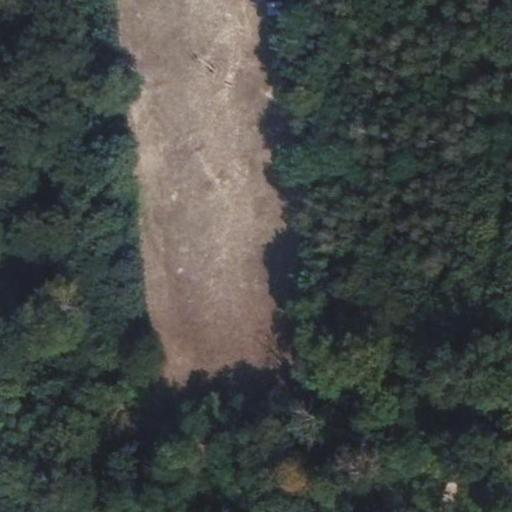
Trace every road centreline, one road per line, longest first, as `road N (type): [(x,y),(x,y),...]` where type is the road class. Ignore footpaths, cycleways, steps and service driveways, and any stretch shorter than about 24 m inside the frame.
road 1 (unknown): [(511,197),(441,511)]
road 2 (track): [(270,511),(466,395)]
